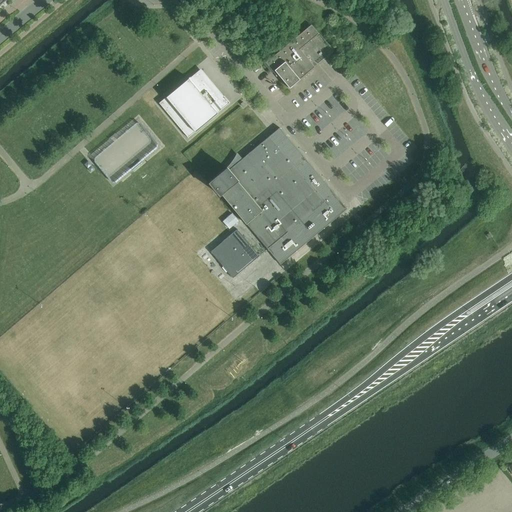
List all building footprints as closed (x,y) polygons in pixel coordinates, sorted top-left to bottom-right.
[(265,63),(276,76),(278,75),(289,88),(314,67),(300,49),(318,34),(311,25),(265,63)] [(187,138),(229,103),(224,96),(223,96),(223,97),(222,98),(199,71),(190,78),(190,77),(158,103),(187,138)] [(220,194),(224,198),(234,211),(246,225),(246,224),(280,265),(347,209),(279,128),(240,161),(238,158),(233,162),(235,165),(228,170),(226,168),(208,183),(218,195),(220,194)] [(229,228),(239,220),(233,212),(223,221),(229,228)] [(210,252),(232,278),(259,256),(237,229),(210,252)]
